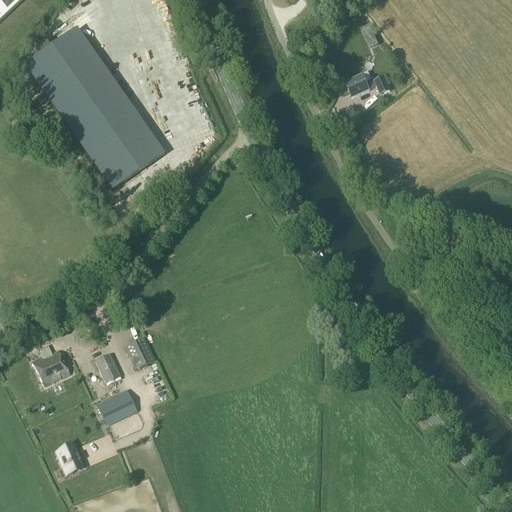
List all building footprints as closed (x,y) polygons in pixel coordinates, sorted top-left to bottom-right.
[(0,0),(0,20),(21,0),(0,0)] [(75,32),(23,68),(110,194),(162,158),(75,32)] [(361,77),(344,84),(351,100),(368,92),(375,89),(373,83),(372,81),(371,81),(365,84),(361,77)] [(375,89),(379,98),(390,93),(383,78),(373,83),(375,89)] [(155,363),(144,340),(124,349),(135,373),(155,363)] [(51,357),(47,350),(40,353),(43,360),(32,365),(43,390),(69,378),(58,354),(51,357)] [(105,386),(120,379),(110,357),(94,364),(105,386)] [(87,369),(90,382),(96,380),(92,368),(87,369)] [(104,425),(135,411),(126,393),(95,407),(104,425)] [(82,470),(72,447),(56,454),(66,477),(82,470)]
